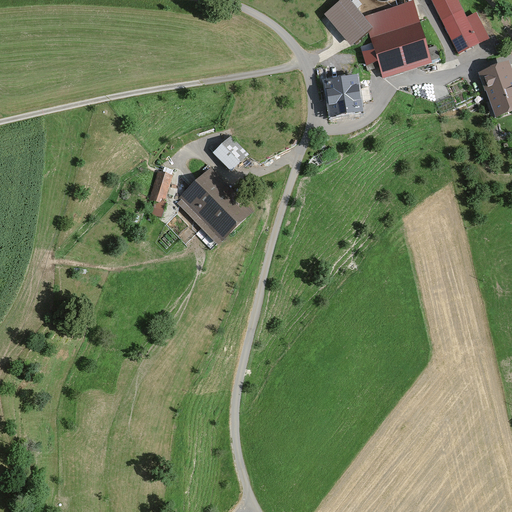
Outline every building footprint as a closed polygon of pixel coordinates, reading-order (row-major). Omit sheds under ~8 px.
[(414,2),(363,17),(348,0),(342,0),(325,16),(351,48),(369,33),(383,80),(432,64),(414,2)] [(430,0),(458,55),(490,39),(477,13),(467,18),(457,0),(430,0)] [(511,66),(487,75),(502,119),(511,115),(511,66)] [(365,77),(331,83),(337,119),(371,113),(365,77)] [(251,157),(234,140),(218,155),(236,173),(251,157)] [(256,213),(213,171),(182,203),(225,245),(256,213)] [(172,177),(160,174),(152,201),(164,204),(172,177)]
